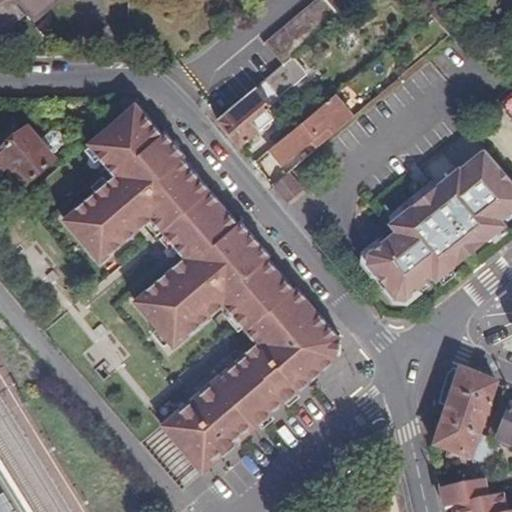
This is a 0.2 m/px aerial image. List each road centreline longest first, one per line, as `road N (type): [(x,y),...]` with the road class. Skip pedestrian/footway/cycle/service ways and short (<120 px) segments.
road 1 (tertiary): [(0,81),(109,78),(166,94),(391,367)]
road 2 (tertiary): [(426,511),(391,367)]
